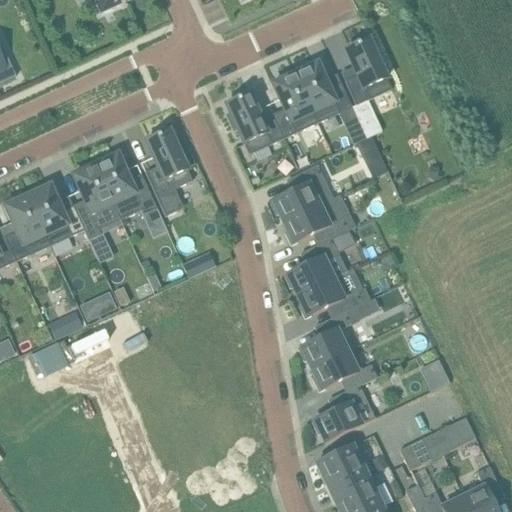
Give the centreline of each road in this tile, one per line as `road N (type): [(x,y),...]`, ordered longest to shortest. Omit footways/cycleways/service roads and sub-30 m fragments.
road 1 (residential): [(175,80),(240,225),(297,511)]
road 2 (residential): [(511,400),(454,278),(511,251)]
road 3 (residential): [(0,161),(175,80)]
road 4 (residential): [(0,123),(161,49)]
road 5 (residential): [(206,65),(349,0)]
